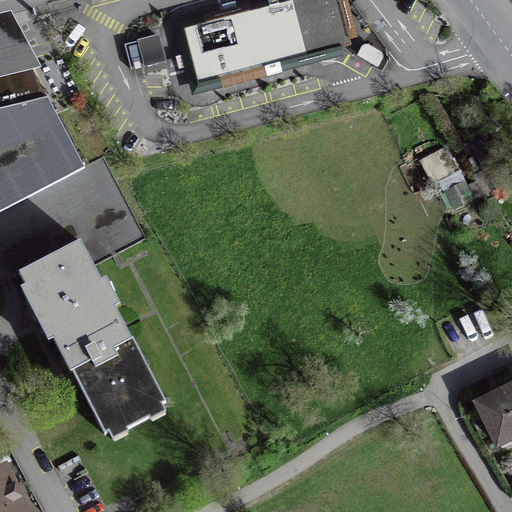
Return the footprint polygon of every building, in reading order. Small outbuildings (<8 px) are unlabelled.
[(339,0),(291,0),(183,30),(190,53),(184,54),(187,66),(193,64),(199,86),(352,44),(348,29),(339,0)] [(159,33),(137,39),(144,66),(166,60),(159,33)] [(102,159),(83,170),(28,65),(0,71),(0,285),(18,276),(64,365),(69,375),(71,374),(103,437),(122,427),(125,432),(148,421),(145,415),(164,405),(131,342),(130,343),(91,269),(144,241),(102,159)] [(498,144),(475,157),(485,174),(508,161),(498,144)] [(455,182),(440,155),(421,165),(431,186),(439,182),(442,189),(455,182)] [(462,185),(445,193),(451,207),(469,198),(462,185)] [(494,440),(497,445),(511,437),(511,387),(509,388),(509,390),(477,406),(489,430),(488,431),(492,440),(494,440)] [(10,489),(1,472),(0,472),(0,511),(22,511),(16,501),(20,499),(13,487),(10,489)]
